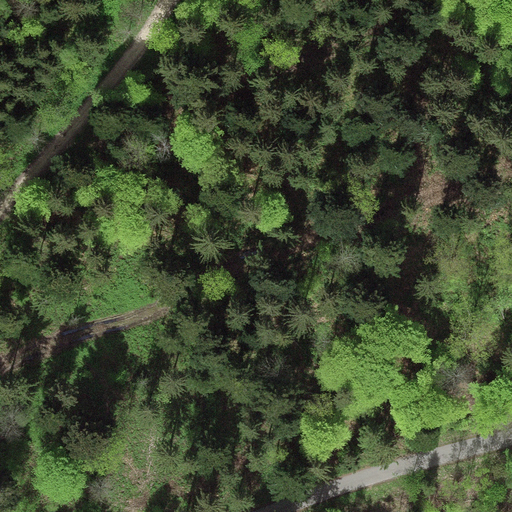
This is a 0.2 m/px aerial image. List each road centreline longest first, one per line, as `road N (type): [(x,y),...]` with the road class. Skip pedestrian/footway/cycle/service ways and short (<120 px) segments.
road 1 (track): [(0,211),(136,59),(175,0)]
road 2 (unclassified): [(511,434),(268,511)]
